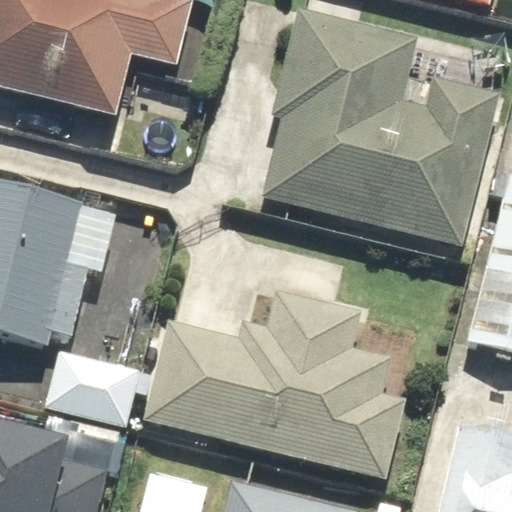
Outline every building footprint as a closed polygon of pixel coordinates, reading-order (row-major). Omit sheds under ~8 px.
[(197,6),(170,0),(0,0),(0,91),(120,120),(134,59),(181,70),(197,6)] [(451,0),(490,10),(492,0),(451,0)] [(283,125),(264,202),(467,251),(503,98),(437,82),(430,110),(405,104),(420,43),(300,15),(274,123),(283,125)] [(511,353),(511,178),(472,343),(511,353)] [(0,337),(51,349),(54,335),(75,340),(91,272),(71,267),(85,207),(0,186),(0,337)] [(170,326),(146,424),(391,482),(409,405),(385,399),(394,362),(355,352),(363,317),(279,297),(270,332),(244,326),(240,343),(170,326)] [(61,357),(48,412),(128,431),(141,376),(61,357)] [(0,511),(100,511),(111,465),(70,455),(73,446),(0,428),(0,511)] [(511,511),(511,445),(462,434),(443,511),(511,511)] [(338,511),(233,487),(226,511),(338,511)]
